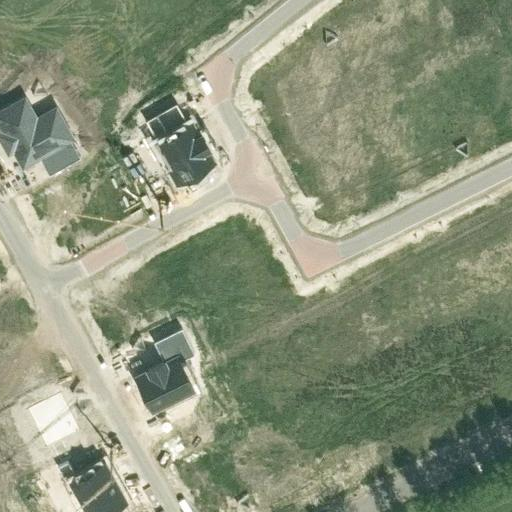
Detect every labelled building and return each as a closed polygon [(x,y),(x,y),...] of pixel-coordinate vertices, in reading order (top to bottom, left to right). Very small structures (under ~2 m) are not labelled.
[(36,113),(26,93),(0,106),(0,125),(22,166),(76,137),(57,102),(36,113)] [(193,111),(147,137),(175,186),(221,160),(193,111)] [(135,374),(151,409),(196,388),(181,357),(193,352),(182,328),(156,341),(165,360),(135,374)] [(81,430),(61,391),(27,408),(47,447),(81,430)] [(67,478),(85,511),(106,511),(128,500),(105,457),(67,478)]
